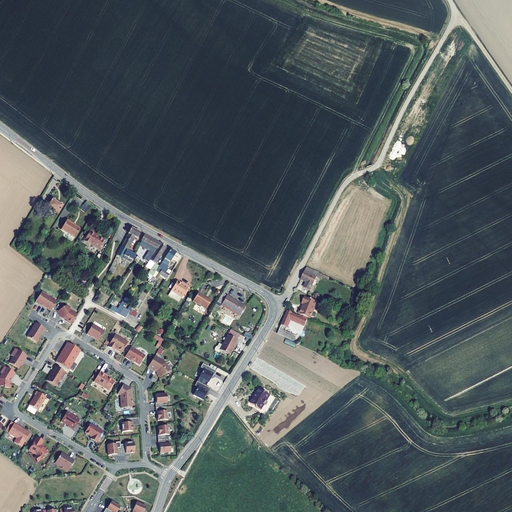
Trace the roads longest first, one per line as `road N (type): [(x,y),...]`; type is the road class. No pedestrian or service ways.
road 1 (tertiary): [(0,126),(104,206),(264,293),(272,307)]
road 2 (residential): [(59,333),(12,410),(114,468)]
road 3 (tertiary): [(272,307),(169,476)]
road 4 (unclassified): [(449,0),(451,24),(381,158),(365,171)]
road 5 (residential): [(145,463),(140,383),(59,333)]
road 6 (unclassified): [(272,307),(287,295),(345,183),(365,171)]
